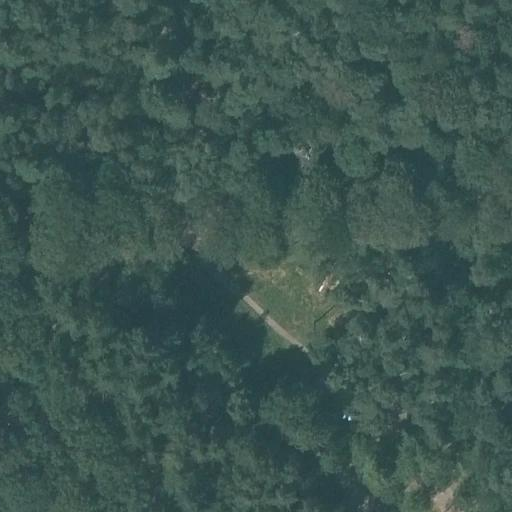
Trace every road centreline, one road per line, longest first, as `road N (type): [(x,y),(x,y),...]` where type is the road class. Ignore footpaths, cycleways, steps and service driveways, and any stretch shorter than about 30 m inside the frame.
road 1 (track): [(186,209),(511,190)]
road 2 (secondary): [(148,511),(0,343)]
